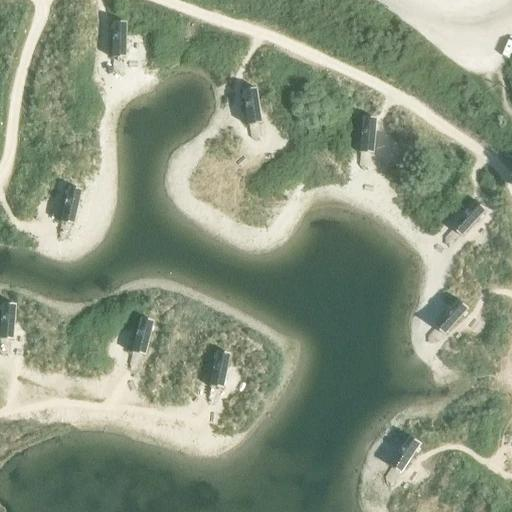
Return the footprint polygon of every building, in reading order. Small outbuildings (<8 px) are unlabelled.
[(110,23),(109,58),(116,58),(122,58),(122,39),(123,23),(110,23)] [(254,89),(240,91),(245,125),(258,124),(254,89)] [(359,119),(356,153),(370,154),(372,125),(373,120),(361,119),(359,119)] [(66,187),(58,221),(71,224),(79,190),(66,187)] [(475,201),(452,226),(462,236),(486,210),(475,201)] [(436,325),(435,326),(437,329),(445,336),(469,310),(459,300),(436,325)] [(0,304),(0,338),(11,339),(14,305),(0,304)] [(137,318),(128,351),(141,355),(150,321),(137,318)] [(214,352),(208,386),(220,388),(227,354),(214,352)] [(409,436),(390,465),(401,472),(420,443),(409,436)]
